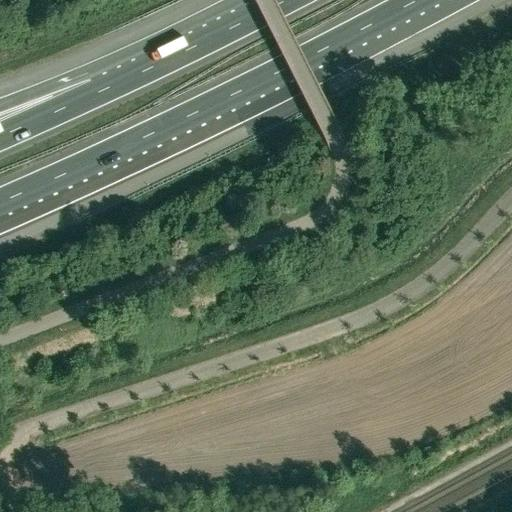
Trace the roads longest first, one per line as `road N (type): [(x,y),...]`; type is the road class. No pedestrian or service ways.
road 1 (unclassified): [(0,450),(8,436),(379,311),(436,274),(511,200)]
road 2 (motorway): [(0,205),(418,0)]
road 3 (motorway): [(285,0),(101,90)]
